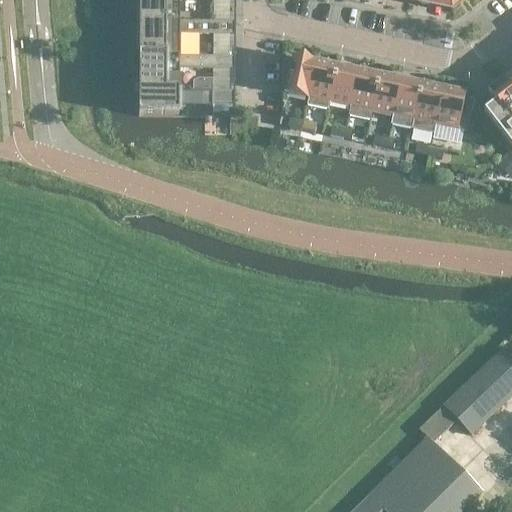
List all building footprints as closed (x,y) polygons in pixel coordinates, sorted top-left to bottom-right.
[(179,24),(179,23),(180,1),(235,2),(235,0),(139,0),(139,14),(148,14),(148,23),(148,24),(179,24)] [(179,36),(235,37),(235,24),(179,23),(179,24),(148,24),(148,23),(139,23),(139,49),(148,49),(148,58),(148,59),(179,59),(179,36)] [(148,58),(139,58),(139,84),(148,84),(147,93),(179,94),(179,71),(212,71),(212,58),(179,59),(148,59),(148,58)] [(235,71),(235,59),(212,58),(212,71),(235,71)] [(283,94),(308,99),(316,64),(294,60),(293,64),(283,61),(283,94)] [(329,104),(337,69),(316,64),(308,99),(306,109),(327,113),(329,104)] [(358,73),(337,69),(329,104),(350,108),(358,73)] [(348,118),(370,122),(372,113),(371,113),(379,78),(358,73),(350,108),(348,118)] [(511,75),(487,95),(495,105),(484,114),(511,150),(511,75)] [(371,113),(372,113),(393,117),(401,78),(389,76),(388,79),(379,78),(371,113)] [(391,127),(412,131),(421,86),(413,85),(413,81),(401,78),(393,117),(391,127)] [(412,131),(434,136),(436,126),(435,126),(442,91),(421,86),(412,131)] [(465,96),(442,91),(435,126),(436,126),(467,133),(474,102),(464,100),(465,96)] [(147,93),(139,93),(139,117),(185,118),(185,105),(201,106),(201,94),(179,94),(147,93)] [(212,93),(212,94),(212,106),(235,106),(235,93),(212,93)] [(304,122),(290,119),(288,129),(301,132),(304,122)] [(301,132),(315,135),(317,125),(304,122),(301,132)] [(346,131),(332,128),(330,138),(344,141),(346,131)] [(344,141),(357,144),(359,134),(346,131),(344,141)] [(388,140),(374,137),(372,147),(386,149),(388,140)] [(386,149),(393,151),(395,141),(388,140),(386,149)] [(417,146),(415,156),(428,158),(430,149),(417,146)] [(428,158),(442,161),(444,152),(430,149),(428,158)] [(511,159),(508,155),(505,157),(496,166),(511,181),(511,180),(511,159)] [(511,364),(501,353),(444,409),(457,422),(471,437),(511,397),(511,364)] [(419,431),(427,439),(433,446),(457,422),(444,409),(419,431)] [(427,439),(370,497),(354,511),(465,511),(482,496),(433,446),(427,439)]
